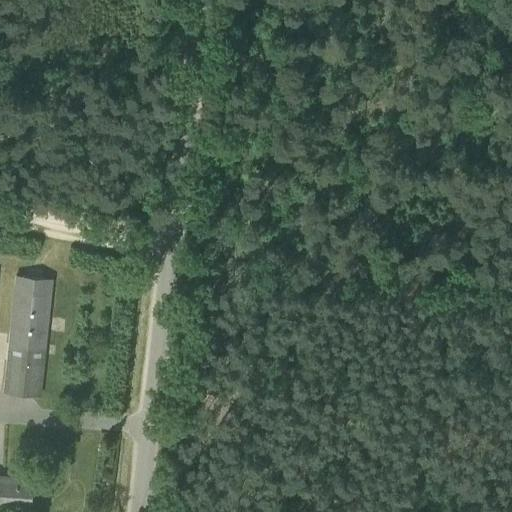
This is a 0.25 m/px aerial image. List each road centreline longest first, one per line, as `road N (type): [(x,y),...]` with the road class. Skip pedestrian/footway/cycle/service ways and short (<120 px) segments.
road 1 (unclassified): [(138,511),(201,0)]
road 2 (track): [(172,244),(0,207)]
